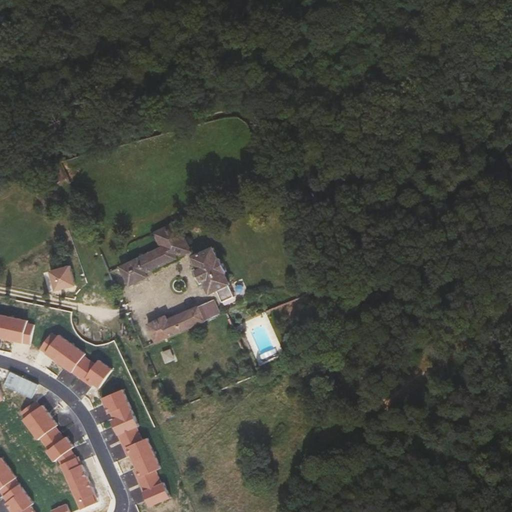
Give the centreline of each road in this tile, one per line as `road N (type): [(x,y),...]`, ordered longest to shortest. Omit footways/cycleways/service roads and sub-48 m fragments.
road 1 (track): [(353,371),(339,362),(326,331),(278,158),(239,103),(148,118),(0,162)]
road 2 (track): [(511,139),(450,146),(417,194),(367,282),(363,372),(353,371)]
road 3 (residential): [(119,511),(119,491),(94,431),(70,398),(0,362)]
